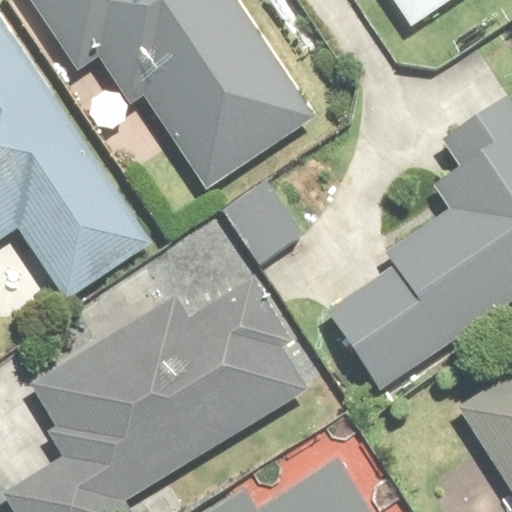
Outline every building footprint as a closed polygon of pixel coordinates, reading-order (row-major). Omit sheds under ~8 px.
[(32,0),(81,76),(99,64),(129,111),(143,102),(199,191),(313,118),(238,0),(32,0)] [(389,0),(416,38),(470,0),(389,0)] [(0,237),(18,226),(66,302),(143,253),(0,31),(0,237)] [(511,117),(505,107),(441,150),(456,172),(431,189),(450,216),(377,265),(387,281),(326,322),(377,398),(511,306),(511,117)] [(267,193),(224,222),(279,305),(322,277),(267,193)] [(193,315),(184,301),(31,395),(55,434),(44,441),(59,466),(0,502),(0,511),(119,511),(308,396),(283,355),(292,349),(249,280),(193,315)] [(511,511),(511,380),(464,412),(511,485),(511,511)] [(359,511),(332,469),(263,511),(242,511),(234,499),(213,511),(359,511)]
